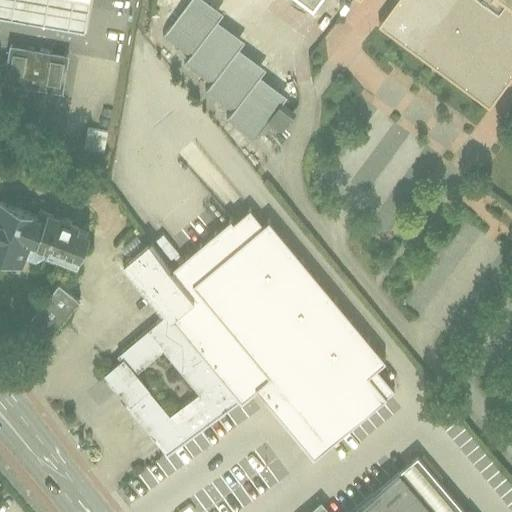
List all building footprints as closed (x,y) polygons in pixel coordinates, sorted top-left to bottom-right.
[(0,0),(0,13),(82,29),(87,0),(0,0)] [(211,0),(187,0),(162,34),(189,53),(182,62),(211,82),(204,91),(230,110),(225,116),(253,136),(285,92),(258,73),(264,65),(237,45),(243,37),(215,16),(221,7),(211,0)] [(511,0),(312,0),(314,1),(315,0),(395,0),(380,21),(490,104),(511,74),(511,0)] [(62,93),(69,56),(10,44),(3,81),(62,93)] [(86,127),(82,148),(104,152),(108,131),(86,127)] [(0,199),(0,252),(18,260),(27,239),(72,257),(85,227),(39,208),(36,214),(0,199)] [(259,388),(314,456),(395,389),(377,367),(386,359),(270,219),(263,224),(256,215),(251,209),(234,223),(231,219),(171,270),(150,240),(125,261),(167,314),(240,400),(242,402),(259,388)] [(38,338),(75,297),(57,281),(20,322),(38,338)] [(115,389),(118,386),(130,401),(127,404),(168,453),(240,400),(167,314),(118,355),(123,360),(107,374),(112,379),(109,382),(115,389)] [(467,511),(415,452),(347,511),(332,511),(321,498),(303,511),(467,511)]
